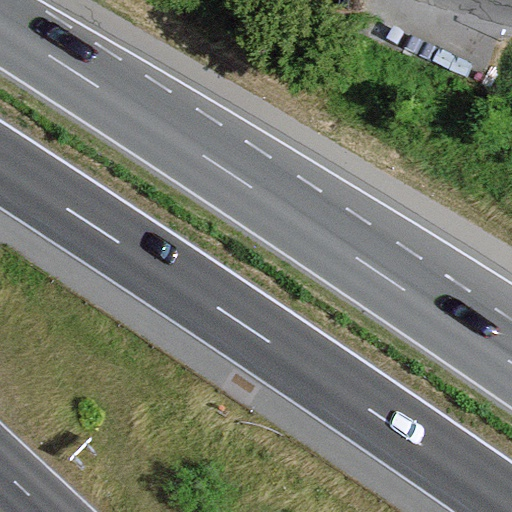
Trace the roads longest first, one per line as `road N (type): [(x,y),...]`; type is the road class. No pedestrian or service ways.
road 1 (motorway): [(0,165),(511,510)]
road 2 (motorway): [(511,361),(0,22)]
